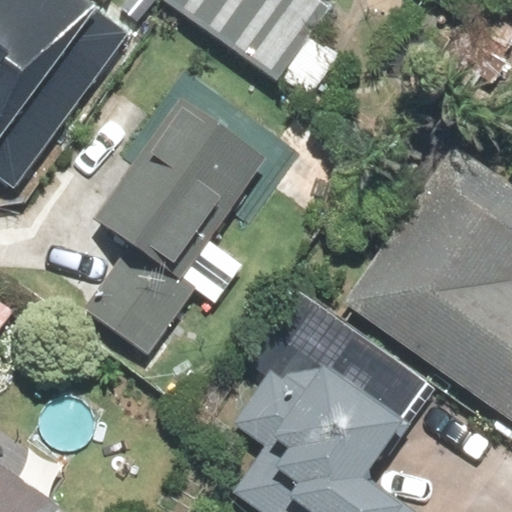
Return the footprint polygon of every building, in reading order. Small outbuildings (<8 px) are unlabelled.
[(87,0),(0,0),(0,175),(16,188),(132,33),(87,0)] [(303,0),(169,0),(162,11),(276,90),(280,84),(316,110),(344,69),(313,48),(332,20),(303,0)] [(199,299),(172,279),(257,163),(186,111),(98,231),(125,250),(79,313),(150,365),(199,299)] [(511,193),(456,153),(347,307),(511,423),(511,193)] [(0,341),(18,312),(0,301),(0,341)] [(271,461),(239,502),(252,511),(400,511),(373,490),(414,438),(331,372),(285,377),(238,435),(271,461)] [(0,511),(54,511),(59,505),(0,466),(0,511)]
